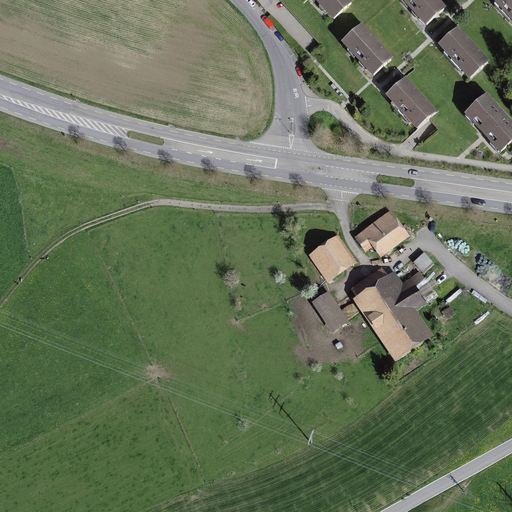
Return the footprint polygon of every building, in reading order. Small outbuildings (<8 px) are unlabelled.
[(346,0),(315,0),(334,19),(350,4),(346,0)] [(433,0),(403,0),(426,26),(443,10),(433,0)] [(511,0),(493,0),(511,20),(511,0)] [(361,28),(344,44),(374,76),(390,61),(361,28)] [(458,31),(441,47),(470,79),(487,63),(458,31)] [(388,97),(418,129),(434,114),(405,82),(388,97)] [(511,127),(486,98),(467,115),(501,152),(511,141),(511,127)] [(398,243),(407,236),(390,213),(356,239),(363,249),(373,242),(381,253),(397,241),(398,243)] [(344,249),(338,240),(311,259),(326,281),(349,264),(340,251),(344,249)] [(413,263),(423,274),(434,265),(424,254),(413,263)] [(424,337),(409,315),(438,296),(425,277),(412,290),(410,298),(402,304),(382,275),(356,292),(398,354),(424,337)] [(345,323),(328,296),(315,304),(333,331),(345,323)] [(444,313),(447,318),(454,314),(450,309),(444,313)]
